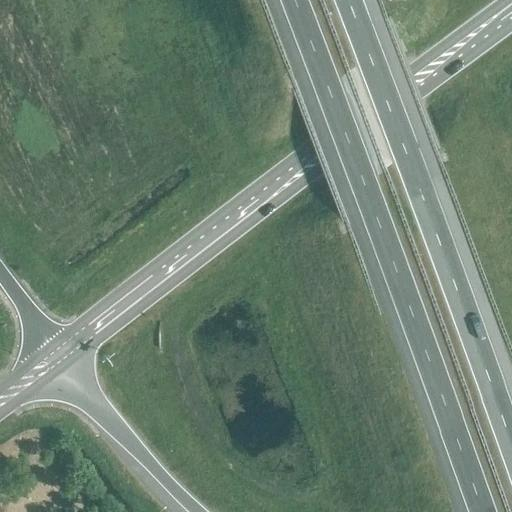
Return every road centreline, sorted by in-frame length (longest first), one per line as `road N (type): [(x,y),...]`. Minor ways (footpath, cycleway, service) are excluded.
road 1 (primary): [(503,0),(50,348)]
road 2 (primary): [(61,365),(511,24)]
road 3 (motorway): [(291,0),(481,511)]
road 4 (motorway): [(511,452),(346,0)]
road 5 (motorway): [(61,365),(193,511)]
